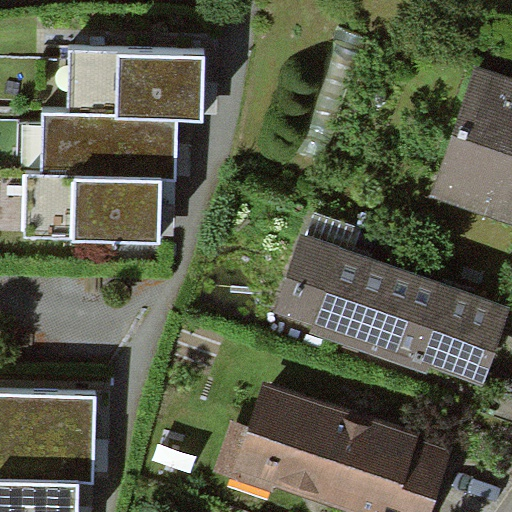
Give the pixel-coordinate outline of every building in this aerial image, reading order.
[(72,114),(181,118),(208,119),(210,91),(211,56),(75,50),(72,114)] [(511,80),(481,70),(436,196),(511,222),(511,80)] [(43,172),(164,177),(178,178),(179,151),(181,118),(72,114),(45,113),(43,172)] [(27,171),(25,233),(161,239),(163,208),(164,177),(43,172),(27,171)] [(306,243),(280,318),(482,388),(508,313),(306,243)] [(428,511),(452,446),(406,430),(266,380),(251,421),(233,415),(212,472),(272,493),(276,483),(358,511),(428,511)] [(0,475),(80,477),(98,477),(99,446),(100,398),(0,395),(0,475)] [(0,511),(79,511),(80,477),(0,475),(0,511)]
